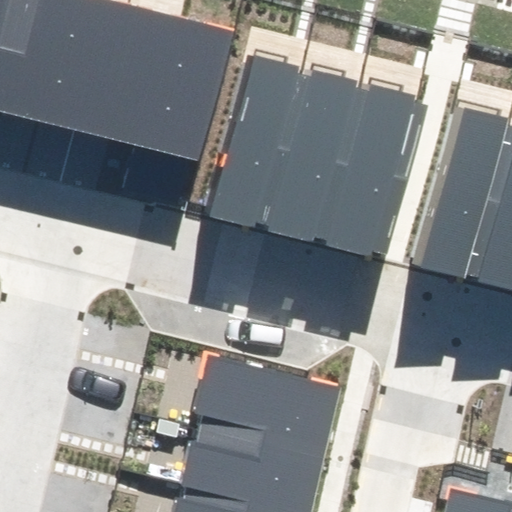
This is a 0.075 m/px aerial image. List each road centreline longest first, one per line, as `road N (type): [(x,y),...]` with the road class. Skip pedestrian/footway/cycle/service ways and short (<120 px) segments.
road 1 (residential): [(56,237),(455,332)]
road 2 (residential): [(56,237),(0,471)]
road 3 (residential): [(455,332),(412,511)]
